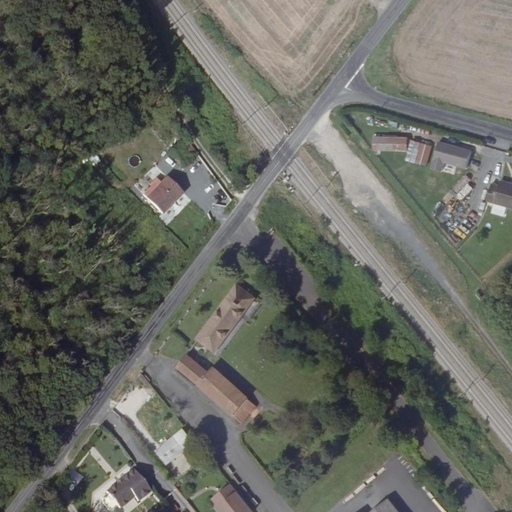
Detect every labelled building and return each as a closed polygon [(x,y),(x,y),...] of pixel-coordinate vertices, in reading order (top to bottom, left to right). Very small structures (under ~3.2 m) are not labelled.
[(412,141),(380,139),(379,151),(411,153),(412,141)] [(474,154),(442,145),(440,156),(471,165),(474,154)] [(91,151),(86,156),(93,164),(99,159),(91,151)] [(180,192),(163,177),(145,197),(163,211),(180,192)] [(448,202),(455,195),(461,201),(474,187),(463,177),(444,198),(448,202)] [(511,207),(511,183),(503,181),(502,186),(491,183),(487,200),(511,207)] [(209,351),(218,339),(223,344),(255,302),(240,291),(200,343),(209,351)] [(209,351),(214,355),(223,344),(218,339),(209,351)] [(211,374),(189,356),(180,368),(243,424),(257,409),(214,371),(211,374)] [(146,404),(156,386),(138,377),(134,384),(141,388),(137,397),(127,391),(117,410),(134,420),(139,411),(132,408),(137,399),(146,404)] [(184,452),(174,439),(155,455),(165,468),(184,452)] [(148,494),(133,474),(104,496),(106,499),(101,503),(100,508),(102,511),(113,511),(115,511),(116,511),(118,511),(131,502),(134,505),(148,494)] [(247,511),(251,509),(229,481),(223,486),(221,487),(220,487),(222,490),(212,497),(216,503),(213,506),(218,511),(247,511)] [(220,487),(210,495),(212,497),(222,490),(220,487)] [(403,511),(392,498),(374,511),(403,511)] [(284,511),(293,511),(294,511),(285,502),(280,507),(284,511)]
